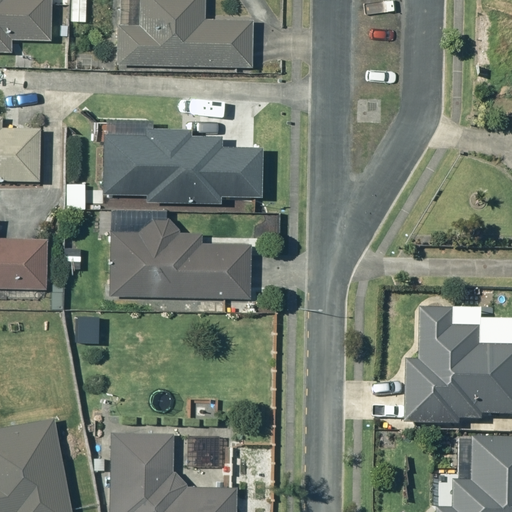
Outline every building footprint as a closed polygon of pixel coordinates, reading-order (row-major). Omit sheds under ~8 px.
[(0,0),(0,50),(16,51),(16,38),(55,39),(55,0),(0,0)] [(74,0),(74,20),(87,20),(87,0),(74,0)] [(209,19),(209,0),(143,0),(143,25),(122,24),(121,64),(257,66),(257,19),(209,19)] [(0,175),(39,176),(40,132),(11,131),(11,135),(1,135),(2,120),(0,120),(0,175)] [(140,127),(85,127),(85,202),(202,202),(202,195),(247,195),(247,147),(203,147),(203,137),(140,137),(140,127)] [(114,294),(256,297),(257,243),(207,242),(207,231),(185,231),(173,217),(157,217),(144,231),(116,230),(114,294)] [(0,283),(48,284),(49,242),(8,241),(8,245),(0,244),(0,283)] [(68,247),(68,267),(83,268),(83,247),(68,247)] [(443,329),(443,310),(415,309),(413,366),(424,366),(424,379),(400,378),(398,422),(447,423),(447,416),(472,417),(472,412),(511,413),(511,348),(470,347),(471,329),(443,329)] [(0,511),(68,511),(49,425),(0,436),(0,511)] [(241,511),(242,487),(192,486),(192,484),(180,471),(178,471),(179,433),(115,432),(113,511),(241,511)] [(97,436),(97,446),(107,446),(107,436),(97,436)] [(511,511),(511,439),(466,438),(465,482),(448,481),(447,510),(431,510),(431,511),(511,511)]
